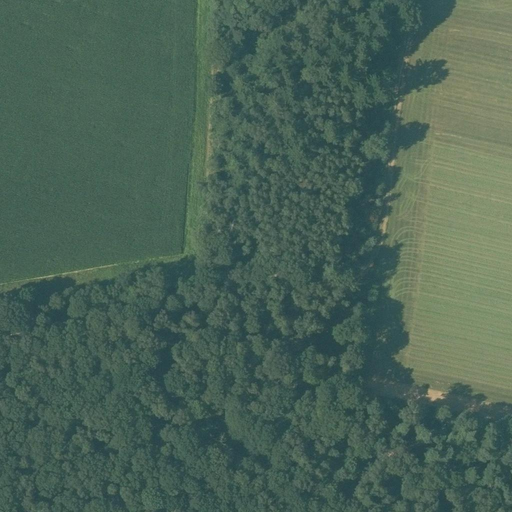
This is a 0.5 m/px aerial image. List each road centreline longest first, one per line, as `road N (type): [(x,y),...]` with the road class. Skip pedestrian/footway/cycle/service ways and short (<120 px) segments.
road 1 (track): [(410,0),(375,244),(351,284),(227,276),(114,332)]
road 2 (track): [(158,343),(261,371),(473,511)]
road 3 (track): [(0,334),(114,332),(158,343)]
